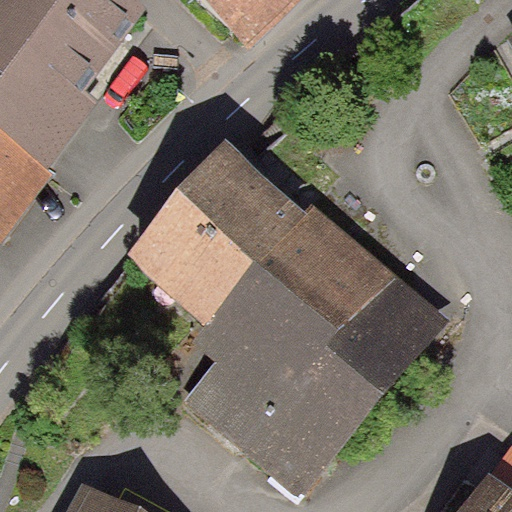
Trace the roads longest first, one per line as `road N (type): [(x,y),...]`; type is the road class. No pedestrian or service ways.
road 1 (tertiary): [(257,91),(123,224),(0,366)]
road 2 (tertiary): [(363,0),(257,91)]
road 3 (residential): [(160,0),(257,91)]
